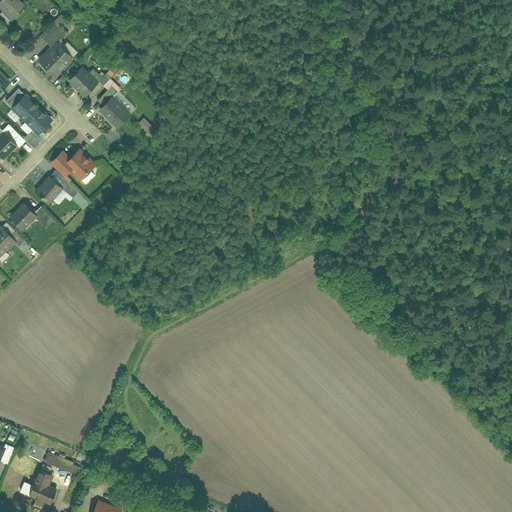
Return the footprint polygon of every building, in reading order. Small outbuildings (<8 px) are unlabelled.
[(0,0),(0,11),(11,21),(24,7),(15,0),(0,0)] [(53,24),(39,38),(47,46),(62,32),(53,24)] [(37,62),(53,76),(73,53),(58,39),(37,62)] [(78,68),(65,81),(82,98),(95,85),(78,68)] [(96,81),(106,91),(114,84),(104,73),(96,81)] [(16,89),(2,104),(7,109),(22,94),(16,89)] [(24,95),(9,110),(34,135),(49,119),(24,95)] [(111,95),(98,109),(116,127),(129,113),(111,95)] [(161,115),(155,120),(160,126),(166,121),(161,115)] [(147,116),(138,125),(154,141),(162,132),(147,116)] [(24,141),(7,124),(1,130),(18,146),(24,141)] [(0,136),(0,159),(1,160),(16,145),(3,133),(0,136)] [(57,152),(47,162),(62,176),(68,170),(83,183),(89,176),(85,172),(93,164),(77,150),(66,161),(57,152)] [(46,177),(33,193),(48,205),(51,201),(56,205),(66,193),(46,177)] [(21,205),(6,219),(19,233),(34,218),(21,205)] [(52,218),(39,206),(32,214),(45,226),(52,218)] [(0,228),(0,257),(15,242),(0,228)] [(17,247),(28,258),(33,252),(23,242),(17,247)] [(46,449),(42,458),(52,463),(56,455),(46,449)] [(37,471),(26,497),(47,505),(54,488),(47,485),(50,476),(37,471)] [(95,500),(88,511),(118,511),(119,511),(95,500)]
